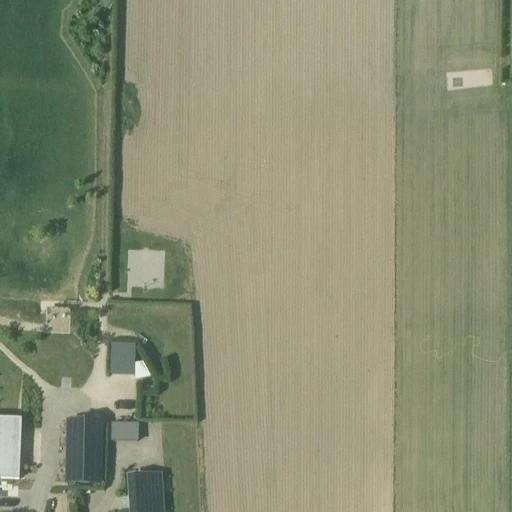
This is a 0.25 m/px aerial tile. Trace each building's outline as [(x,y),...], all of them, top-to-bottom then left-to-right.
[(69,335),(70,311),(46,310),(45,334),(69,335)] [(99,476),(101,416),(69,415),(67,474),(99,476)] [(0,480),(19,481),(22,421),(0,419),(0,480)] [(112,442),(137,442),(137,426),(112,426),(112,442)] [(131,511),(162,511),(160,477),(129,479),(131,511)]
